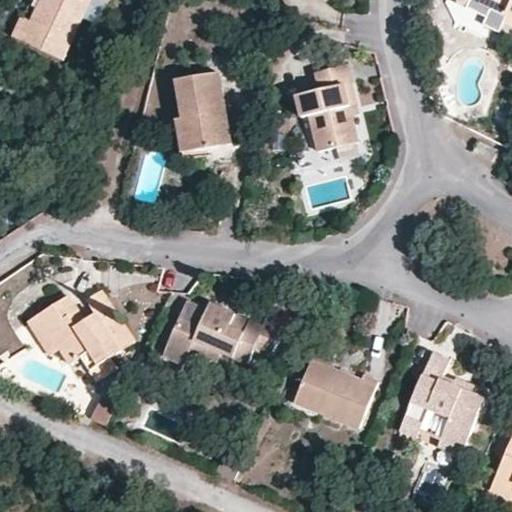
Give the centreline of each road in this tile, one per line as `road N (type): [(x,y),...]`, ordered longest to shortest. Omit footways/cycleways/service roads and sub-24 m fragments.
road 1 (residential): [(0,260),(59,230),(362,272)]
road 2 (track): [(0,409),(244,511)]
road 3 (residential): [(447,169),(399,84),(388,0)]
road 4 (residential): [(362,272),(511,332)]
road 5 (residential): [(362,272),(398,205),(447,169)]
